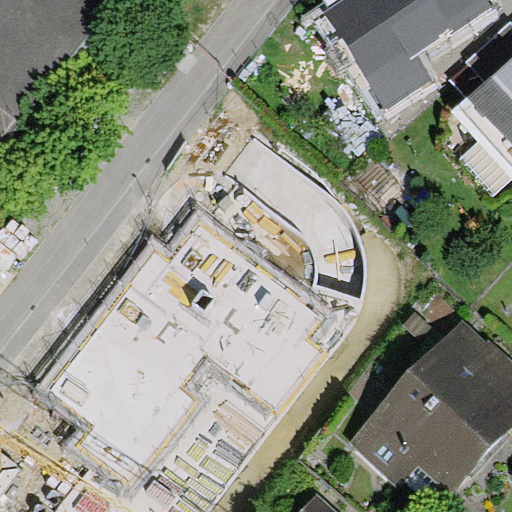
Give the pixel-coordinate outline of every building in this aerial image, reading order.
[(0,0),(0,198),(154,0),(0,0)] [(474,0),(372,0),(335,26),(381,95),(489,22),(474,0)] [(511,73),(463,119),(511,170),(511,73)] [(198,197),(46,389),(94,426),(80,444),(134,487),(201,403),(182,387),(205,358),(274,413),(327,346),(314,336),(337,306),(198,197)] [(511,304),(497,318),(511,336),(511,304)] [(511,412),(436,346),(328,463),(381,510),(399,496),(420,511),(431,511),(493,443),(511,459),(511,458),(511,412)]
